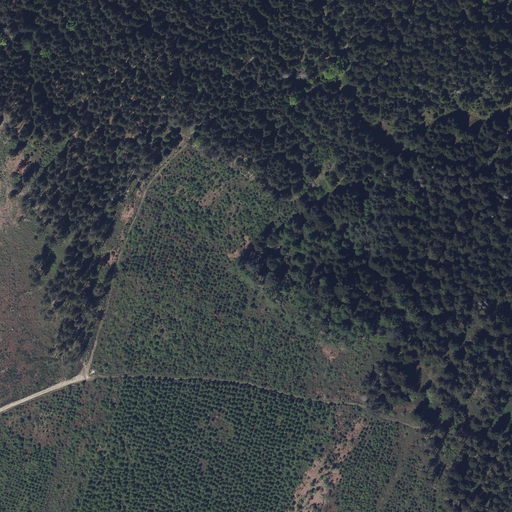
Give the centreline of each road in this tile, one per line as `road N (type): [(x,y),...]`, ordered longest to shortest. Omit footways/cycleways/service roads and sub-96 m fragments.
road 1 (track): [(81,379),(117,257),(161,169),(261,92),(331,61),(356,18),(356,0)]
road 2 (track): [(81,379),(141,373),(251,382),(459,433),(511,433)]
road 3 (track): [(261,92),(339,85),(381,141),(403,153),(511,178)]
